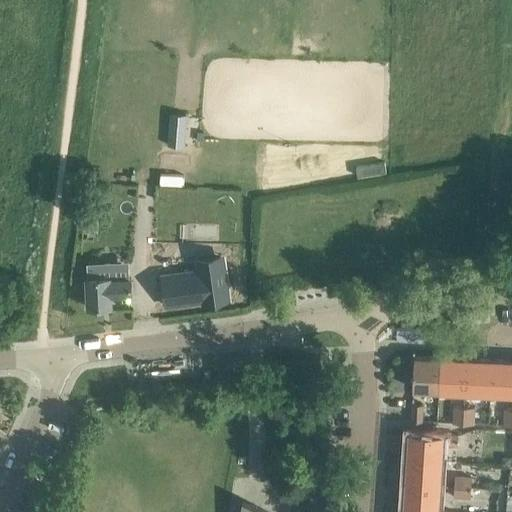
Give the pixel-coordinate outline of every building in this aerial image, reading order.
[(188,121),(190,121),(191,113),(171,112),(167,145),(186,146),(188,121)] [(185,182),(185,160),(162,160),(162,182),(185,182)] [(166,271),(167,297),(204,295),(204,298),(224,297),(222,257),(202,258),(203,270),(166,271)] [(111,276),(87,277),(88,306),(112,305),(111,293),(131,292),(131,278),(112,279),(111,276)] [(439,389),(441,356),(415,355),(413,388),(439,389)] [(466,357),(441,356),(439,389),(465,390),(466,357)] [(492,358),(466,357),(465,390),(491,391),(492,358)] [(511,392),(511,359),(492,358),(491,391),(511,392)] [(463,422),(464,406),(454,405),(454,400),(439,400),(438,422),(463,422)] [(423,403),(412,403),(412,420),(423,420),(423,403)] [(476,406),(464,406),(463,422),(475,423),(476,406)] [(410,430),(408,456),(441,458),(442,444),(458,445),(459,434),(410,430)] [(407,482),(439,484),(441,458),(408,456),(407,482)] [(503,464),(511,464),(511,456),(504,456),(503,464)] [(456,475),(455,485),(472,486),(472,476),(456,475)] [(407,482),(405,508),(438,510),(439,484),(407,482)] [(472,488),(472,486),(455,485),(454,497),(471,498),(472,488)] [(270,511),(265,508),(243,502),(240,511),(270,511)]
